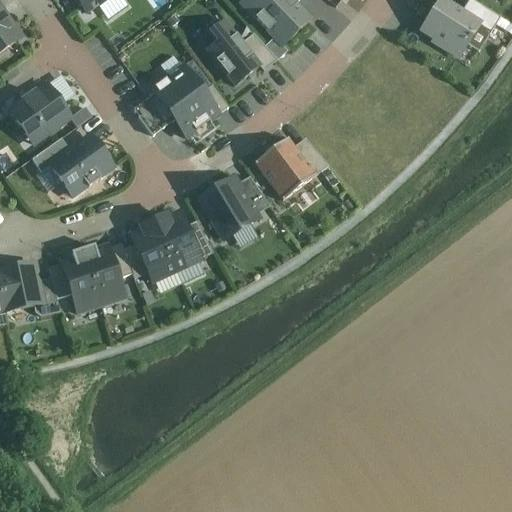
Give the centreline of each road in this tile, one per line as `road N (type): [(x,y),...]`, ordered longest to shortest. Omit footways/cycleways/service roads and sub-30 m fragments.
road 1 (residential): [(165,189),(211,164),(329,70),(386,0)]
road 2 (residential): [(66,49),(165,189)]
road 3 (residential): [(16,242),(165,189)]
